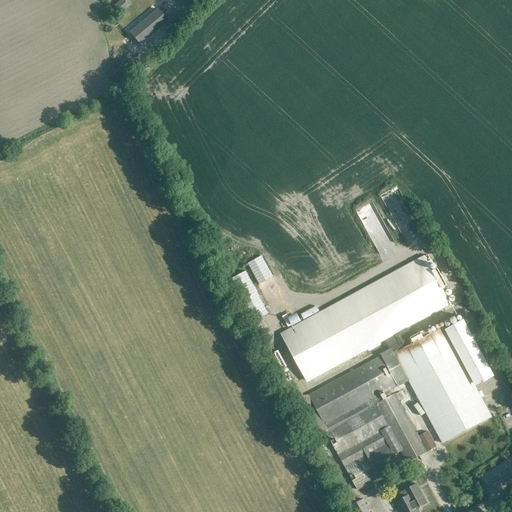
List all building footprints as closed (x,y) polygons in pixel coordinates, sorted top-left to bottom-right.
[(132,5),(127,0),(120,0),(114,6),(120,14),(132,5)] [(158,10),(130,34),(139,44),(167,21),(158,10)] [(366,288),(283,334),(309,382),(385,340),(390,350),(392,349),(395,355),(415,344),(412,339),(413,338),(408,328),(450,304),(424,256),(372,284),(366,288)] [(256,274),(252,263),(242,266),(246,278),(256,274)] [(295,385),(288,390),(308,426),(313,438),(325,432),(358,491),(401,467),(389,445),(395,441),(407,464),(427,453),(394,395),(392,396),(390,391),(408,382),(442,444),(491,418),(475,387),(495,376),(464,320),(444,331),(443,329),(422,340),(419,335),(413,338),(412,339),(415,344),(395,355),(392,349),(390,350),(382,355),(309,396),(307,392),(304,393),(301,395),(295,385)] [(428,432),(418,437),(424,448),(434,443),(428,432)] [(331,457),(324,461),(351,511),(368,511),(362,500),(356,503),(331,457)] [(409,496),(396,503),(401,511),(418,511),(417,509),(427,504),(417,485),(406,491),(409,496)]
